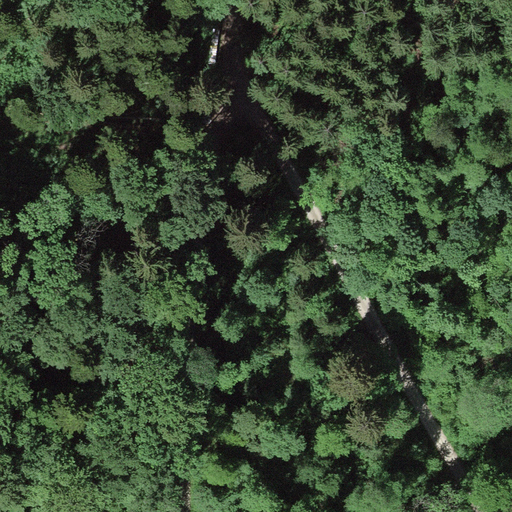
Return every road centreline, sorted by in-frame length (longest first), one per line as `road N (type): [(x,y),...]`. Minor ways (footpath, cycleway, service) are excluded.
road 1 (track): [(482,511),(229,72)]
road 2 (track): [(229,72),(196,260),(185,511)]
